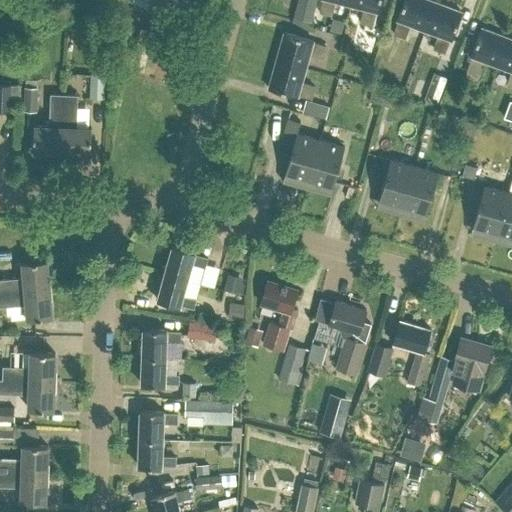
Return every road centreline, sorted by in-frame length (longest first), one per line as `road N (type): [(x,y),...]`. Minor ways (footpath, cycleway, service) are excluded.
road 1 (residential): [(511,299),(178,205)]
road 2 (residential): [(99,511),(112,202)]
road 3 (residential): [(237,0),(178,205)]
